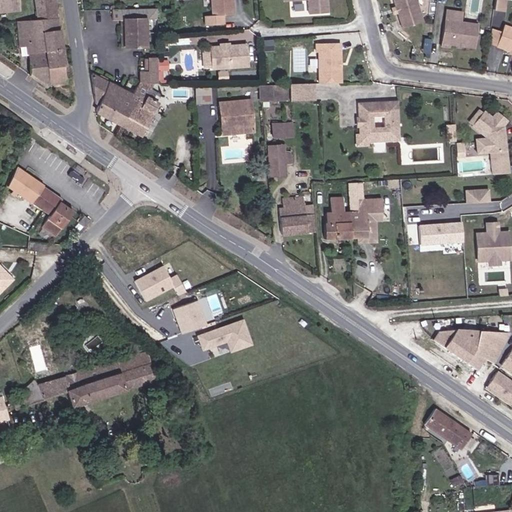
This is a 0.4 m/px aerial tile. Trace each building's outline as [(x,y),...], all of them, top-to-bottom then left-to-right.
[(12,16),(22,15),(20,0),(0,0),(0,17),(1,17),(4,13),(8,12),(12,16)] [(36,0),(40,24),(63,22),(59,0),(36,0)] [(234,0),(212,0),(214,17),(235,16),(234,0)] [(321,13),(321,0),(309,0),(310,14),(321,13)] [(396,0),(405,27),(425,20),(417,0),(396,0)] [(505,10),(505,0),(493,0),(492,8),(505,10)] [(148,48),(147,32),(147,19),(160,18),(160,7),(115,11),(115,22),(126,21),(126,49),(148,48)] [(448,20),(444,46),(453,47),(453,45),(478,48),(481,25),(448,20)] [(30,51),(31,60),(67,55),(63,22),(40,24),(15,27),(18,52),(30,51)] [(511,27),(507,26),(500,47),(511,51),(511,27)] [(494,32),(492,44),(500,47),(504,35),(494,32)] [(273,42),(264,42),(264,52),(274,51),(273,42)] [(342,45),(318,47),(318,55),(320,55),(322,85),(343,86),(342,45)] [(230,47),(222,48),(212,48),(214,70),(248,68),(247,47),(230,47)] [(71,85),(67,55),(31,60),(34,79),(53,91),(57,86),(71,85)] [(143,73),(143,85),(147,85),(157,91),(160,86),(162,85),(161,59),(150,59),(150,73),(143,73)] [(100,113),(126,124),(132,114),(133,115),(140,104),(133,99),(138,92),(95,74),(99,105),(103,107),(100,113)] [(154,92),(143,85),(138,92),(133,99),(140,104),(133,115),(132,114),(126,124),(146,135),(163,106),(152,99),(154,92)] [(211,102),(211,86),(196,86),(196,102),(211,102)] [(291,103),(292,86),(264,87),(264,102),(291,103)] [(294,86),(294,102),(317,101),(317,86),(294,86)] [(223,105),(224,135),(256,134),(255,103),(223,105)] [(360,104),(362,136),(369,142),(400,140),(398,103),(360,104)] [(493,119),(486,114),(474,128),(488,139),(488,141),(490,155),(493,155),(508,153),(505,128),(509,122),(498,114),(493,119)] [(289,140),(288,126),(276,127),(277,140),(289,140)] [(288,126),(289,140),(297,139),(296,126),(288,126)] [(358,136),(359,146),(369,146),(369,142),(362,136),(358,136)] [(488,141),(478,142),(480,157),(490,155),(488,141)] [(273,149),(273,157),(288,156),(287,148),(273,149)] [(508,153),(493,155),(494,162),(509,160),(508,153)] [(288,156),(273,157),(274,179),(289,179),(289,167),(296,167),(295,156),(288,156)] [(509,160),(494,162),(496,176),(511,174),(509,160)] [(22,168),(10,185),(57,219),(55,222),(49,230),(61,239),(67,232),(80,213),(68,204),(69,202),(22,168)] [(351,212),(352,214),(353,238),(371,237),(369,213),(385,212),(384,199),(364,200),(363,182),(348,183),(350,212),(351,212)] [(464,187),(464,201),(489,200),(489,187),(464,187)] [(332,202),(333,216),(346,215),(345,201),(332,202)] [(308,204),(286,205),(287,211),(283,212),(284,239),(309,237),(308,221),(308,204)] [(353,238),(352,214),(346,215),(333,216),(329,216),(330,227),(326,227),(327,240),(353,238)] [(91,234),(99,227),(93,220),(86,227),(91,234)] [(462,222),(420,225),(421,245),(463,243),(462,222)] [(511,251),(511,231),(476,232),(477,262),(511,260),(511,251)] [(50,247),(33,245),(33,252),(50,254),(50,247)] [(0,266),(0,283),(9,274),(0,266)] [(176,288),(180,298),(187,295),(180,277),(173,281),(166,269),(138,283),(148,303),(176,288)] [(174,312),(183,337),(208,328),(199,304),(174,312)] [(244,323),(200,339),(204,353),(228,344),(232,355),(253,347),(244,323)] [(496,367),(511,338),(496,335),(461,329),(434,336),(432,342),(479,372),(487,362),(496,367)] [(496,335),(511,338),(511,337),(511,329),(497,329),(496,335)] [(511,347),(501,363),(511,370),(511,347)] [(78,405),(160,380),(157,367),(159,366),(158,362),(155,362),(152,353),(46,385),(32,398),(31,398),(29,395),(15,399),(17,407),(18,410),(74,393),(78,405)] [(511,382),(497,372),(486,388),(511,406),(511,382)] [(1,408),(0,408),(0,420),(11,417),(8,410),(3,412),(1,408)] [(440,411),(429,425),(458,446),(455,450),(459,452),(461,448),(462,449),(472,434),(440,411)]
